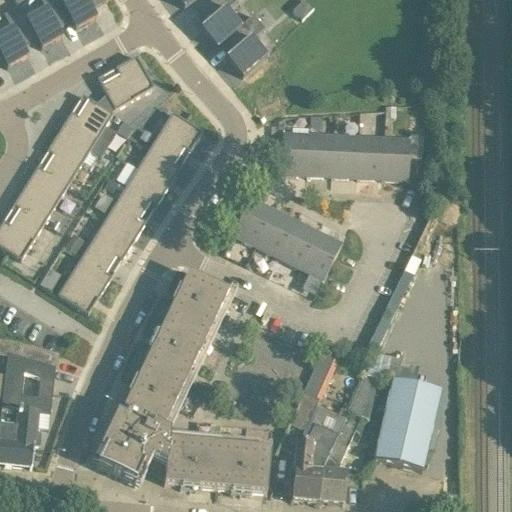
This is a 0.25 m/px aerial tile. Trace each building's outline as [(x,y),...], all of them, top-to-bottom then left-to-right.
[(33,3),(31,0),(12,0),(18,10),(18,11),(33,3)] [(70,25),(59,6),(60,6),(57,0),(37,0),(45,14),(26,25),(25,26),(36,44),(41,53),(62,41),(57,32),(70,25)] [(105,5),(102,0),(70,0),(60,6),(59,6),(70,25),(75,34),(96,22),(91,13),(105,5)] [(199,0),(175,0),(183,12),(199,0)] [(239,30),(225,14),(238,3),(235,0),(213,0),(197,15),(208,27),(201,34),(216,52),(224,45),(240,31),(239,30)] [(301,24),(313,12),(303,3),(292,15),(301,24)] [(36,44),(25,26),(26,25),(18,11),(18,10),(3,19),(11,33),(0,39),(0,61),(6,72),(27,61),(22,52),(36,44)] [(266,61),(251,43),(263,32),(252,19),(239,30),(240,31),(224,45),(234,57),(226,64),(242,82),(266,61)] [(153,93),(136,61),(115,73),(118,79),(100,89),(106,99),(96,108),(111,117),(114,114),(114,115),(153,93)] [(89,156),(112,119),(111,117),(96,108),(87,103),(76,121),(71,117),(59,137),(89,156)] [(394,110),(384,111),(385,122),(395,121),(394,110)] [(189,157),(202,137),(172,118),(148,155),(173,170),(184,153),(189,157)] [(131,133),(118,124),(109,138),(123,146),(131,133)] [(144,133),(139,142),(147,147),(152,138),(144,133)] [(297,178),(305,179),(307,139),(283,138),(283,136),(282,136),(280,182),(281,182),(281,180),(297,181),(297,178)] [(67,191),(89,156),(59,137),(46,156),(52,159),(42,176),(67,191)] [(322,179),(330,180),(331,180),(333,140),(307,139),(305,179),(305,181),(322,182),(322,179)] [(356,184),(358,142),(333,140),(331,180),(330,180),(330,183),(347,183),(348,181),(355,181),(355,184),(356,184)] [(381,185),(384,143),(358,142),(356,184),(373,185),(373,182),(381,182),(380,185),(381,185)] [(384,143),(381,185),(398,186),(398,183),(406,183),(406,188),(407,188),(409,142),(408,142),(408,144),(384,143)] [(163,187),(173,170),(148,155),(125,192),(150,207),(155,211),(168,191),(163,187)] [(44,228),(67,191),(42,176),(36,172),(24,192),(29,196),(19,213),(44,228)] [(140,223),(150,207),(125,192),(103,227),(133,246),(145,227),(140,223)] [(254,252),(271,216),(264,213),(266,210),(251,203),(252,201),(251,200),(230,242),(231,243),(232,241),(254,252)] [(0,252),(20,265),(44,228),(19,213),(8,229),(3,226),(0,230),(0,252)] [(271,216),(254,252),(277,263),(296,225),(295,225),(294,227),(287,224),(288,221),(273,214),(271,216)] [(54,224),(49,232),(57,236),(61,229),(54,224)] [(296,225),(277,263),(300,274),(319,236),(318,236),(317,238),(310,235),(311,232),(296,225)] [(121,266),(133,246),(103,227),(80,263),(105,278),(115,262),(121,266)] [(333,244),(319,236),(300,274),(322,285),(321,287),(322,288),(342,246),(341,245),(339,250),(332,246),(333,244)] [(73,238),(64,252),(75,259),(83,245),(73,238)] [(98,302),(111,282),(105,278),(80,263),(57,300),(81,316),(93,298),(98,302)] [(50,295),(59,279),(49,273),(39,289),(50,295)] [(199,493),(229,496),(229,499),(238,500),(238,501),(239,502),(240,500),(249,501),(249,498),(265,499),(269,455),(168,445),(169,437),(162,434),(228,297),(187,278),(180,292),(177,291),(173,299),(172,298),(171,300),(173,300),(169,309),(172,310),(159,338),(156,336),(152,345),(150,344),(150,345),(151,346),(147,354),(150,355),(137,383),(134,382),(130,390),(128,389),(128,390),(129,391),(126,400),(128,401),(119,421),(116,420),(98,456),(103,458),(100,463),(105,468),(111,474),(117,477),(122,479),(130,481),(137,481),(140,476),(144,478),(145,476),(164,486),(163,489),(179,491),(179,494),(188,495),(188,497),(189,497),(189,495),(199,496),(199,493)] [(31,439),(37,419),(49,420),(54,373),(6,357),(6,360),(3,379),(0,412),(0,469),(31,473),(33,450),(38,449),(39,438),(31,439)] [(320,357),(304,396),(322,403),(338,365),(320,357)] [(397,362),(375,357),(355,400),(347,418),(367,425),(373,409),(375,400),(383,402),(386,390),(390,391),(391,385),(397,362)] [(391,385),(390,391),(373,465),(421,476),(440,396),(391,385)] [(318,403),(303,396),(289,426),(304,433),(318,403)] [(318,507),(342,509),(345,477),(334,477),(358,425),(345,420),(331,452),(320,476),(318,507)] [(293,474),(291,504),(318,507),(320,476),(331,452),(312,443),(306,443),(305,447),(295,446),(291,474),(293,474)]
